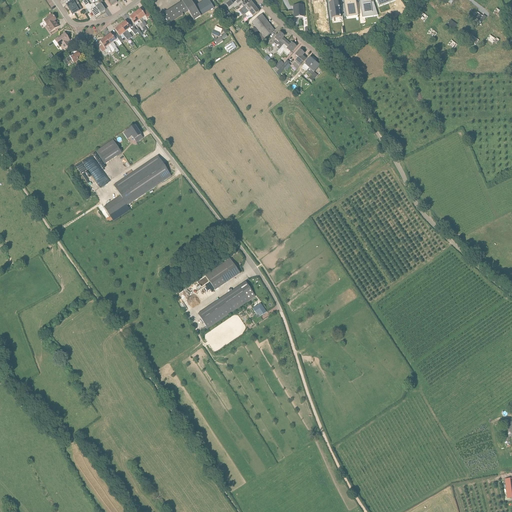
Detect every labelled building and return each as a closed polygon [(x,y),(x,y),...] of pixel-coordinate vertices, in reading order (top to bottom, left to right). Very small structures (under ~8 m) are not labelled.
[(74,0),(73,1),(66,5),(69,10),(78,5),(79,4),(76,0),(74,0)] [(95,17),(100,14),(94,4),(93,5),(93,4),(90,5),(86,0),(85,0),(82,2),(85,6),(88,12),(91,11),(95,17)] [(96,0),(98,2),(94,4),(100,14),(104,11),(105,11),(101,4),(103,3),(100,0),(96,0)] [(183,0),(182,1),(181,0),(181,1),(182,3),(163,15),(168,24),(177,18),(181,16),(182,17),(183,16),(182,15),(184,14),(188,12),(194,21),(194,20),(196,19),(200,16),(200,17),(200,16),(203,14),(212,9),(213,8),(214,9),(208,0),(206,0),(195,7),(190,0),(191,0),(183,0)] [(358,15),(355,0),(353,0),(344,2),(346,15),(353,14),(354,16),(358,15)] [(372,3),(371,0),(359,0),(361,10),(364,10),(365,14),(372,13),(373,17),(378,16),(374,3),(372,3)] [(248,4),(246,1),(241,5),(243,7),(239,11),(243,16),(255,7),(251,2),(248,4)] [(341,17),(339,2),(330,4),(332,18),(341,17)] [(320,17),(326,16),(325,4),(314,6),(315,12),(320,12),(320,17)] [(78,5),(69,10),(72,15),(79,11),(81,10),(78,5)] [(301,6),(301,5),(293,6),(294,18),(304,17),(303,6),(301,6)] [(243,19),(247,17),(250,14),(253,17),(259,12),(255,7),(243,16),(242,17),(243,19)] [(500,18),(503,12),(497,9),(494,15),(500,18)] [(146,19),(149,17),(150,16),(145,10),(142,13),(140,10),(135,14),(140,20),(142,24),(144,27),(147,25),(144,22),(145,22),(142,19),(145,17),(146,19)] [(484,22),(487,18),(478,12),(474,18),(480,22),(482,21),(484,22)] [(131,20),(131,21),(134,24),(140,20),(135,14),(129,18),(131,20)] [(254,34),(258,31),(262,35),(258,38),(260,40),(262,39),(262,40),(264,38),(274,31),(261,15),(252,23),(255,27),(251,30),(254,34)] [(59,27),(55,21),(56,20),(53,16),(47,19),(46,18),(44,20),(44,21),(44,22),(47,26),(46,27),(50,33),(59,27)] [(454,31),(458,24),(451,20),(447,26),(454,31)] [(130,28),(127,25),(125,22),(120,26),(130,39),(132,37),(127,31),(130,28)] [(115,35),(119,41),(119,40),(121,43),(123,41),(121,38),(122,38),(120,36),(122,34),(127,41),(130,39),(120,26),(115,30),(117,33),(116,33),(117,34),(115,35)] [(434,38),(438,33),(432,28),(428,33),(434,38)] [(63,50),(66,48),(70,45),(67,40),(68,39),(65,33),(54,40),(60,48),(61,47),(63,50)] [(276,51),(277,52),(287,41),(283,38),(284,36),(280,33),(279,33),(274,39),(276,41),(273,43),(276,46),(278,44),(279,46),(277,49),(278,49),(276,51)] [(105,38),(115,51),(117,49),(115,46),(113,43),(115,41),(116,42),(119,41),(115,35),(112,37),(110,34),(105,38)] [(227,36),(225,34),(215,41),(217,45),(223,41),(222,40),(227,36)] [(494,43),(498,44),(500,40),(490,36),(487,42),(494,44),(494,43)] [(477,45),(480,40),(473,37),(471,42),(477,45)] [(102,45),(99,47),(103,52),(106,50),(105,49),(108,46),(112,53),(115,51),(105,38),(100,42),(102,45)] [(452,40),(448,45),(455,49),(458,44),(452,40)] [(287,41),(277,52),(280,55),(284,50),(286,51),(286,50),(290,53),(296,47),(292,43),(290,45),(287,41)] [(235,46),(233,43),(225,47),(229,53),(236,48),(235,46)] [(302,59),(303,57),(302,56),(304,54),(300,50),(295,56),(298,58),(297,59),(299,61),(300,59),(301,61),(302,59)] [(76,54),(74,52),(72,54),(73,56),(72,57),(71,57),(63,62),(66,65),(71,62),(72,64),(81,59),(81,58),(81,57),(81,56),(81,55),(80,55),(79,55),(77,53),(76,54)] [(299,61),(297,59),(292,65),(297,69),(306,59),(303,57),(302,59),(301,61),(300,59),(299,61)] [(307,71),(314,62),(310,58),(309,58),(304,64),(302,67),(307,71)] [(279,61),(274,67),(278,70),(283,64),(279,61)] [(279,70),(281,72),(289,64),(290,63),(287,61),(286,62),(279,70)] [(319,66),(314,62),(307,71),(311,75),(308,79),(312,82),(317,76),(314,73),(319,66)] [(134,126),(126,132),(130,138),(131,137),(136,143),(142,139),(134,126)] [(113,140),(96,152),(104,165),(121,153),(113,140)] [(126,205),(127,206),(171,176),(158,156),(113,186),(120,196),(103,208),(109,216),(126,205)] [(230,259),(205,276),(215,291),(239,274),(240,274),(230,259)] [(197,314),(207,329),(255,297),(245,282),(197,314)] [(266,313),(260,304),(253,309),(257,315),(258,314),(260,316),(266,313)]
